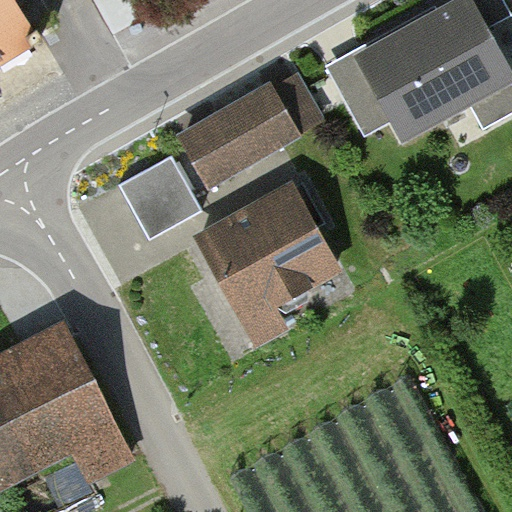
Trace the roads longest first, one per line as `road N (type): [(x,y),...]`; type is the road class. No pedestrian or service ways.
road 1 (unclassified): [(199,511),(51,235),(12,188)]
road 2 (unclassified): [(12,188),(51,145),(311,0)]
